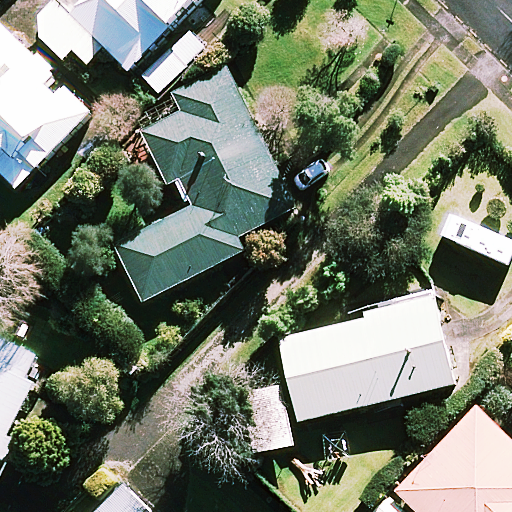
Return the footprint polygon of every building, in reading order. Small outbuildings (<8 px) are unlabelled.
[(96,0),(74,24),(59,10),(36,36),(68,65),(77,56),(93,71),(108,54),(138,82),(162,105),(210,53),(185,30),(212,0),(96,0)] [(94,122),(5,34),(0,39),(0,175),(21,196),(94,122)] [(320,155),(280,176),(229,77),(178,104),(186,119),(146,139),(189,221),(121,256),(150,311),(250,260),(244,249),(302,219),(293,201),(333,180),(320,155)] [(460,396),(440,301),(366,317),(369,329),(287,347),(305,430),(460,396)] [(26,452),(14,447),(40,390),(32,386),(42,366),(0,347),(0,477),(4,468),(16,473),(26,452)] [(511,511),(511,446),(483,417),(400,497),(414,511),(511,511)] [(148,511),(125,490),(103,511),(148,511)]
